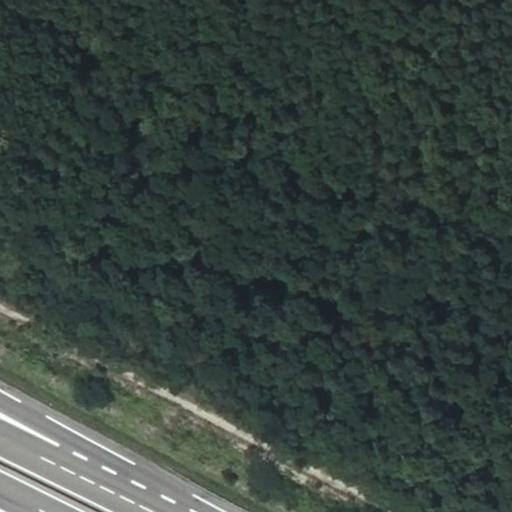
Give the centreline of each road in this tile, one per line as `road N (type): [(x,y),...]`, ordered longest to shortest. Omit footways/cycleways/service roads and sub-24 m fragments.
road 1 (track): [(511,235),(6,0)]
road 2 (track): [(0,300),(403,511)]
road 3 (track): [(0,151),(73,0)]
